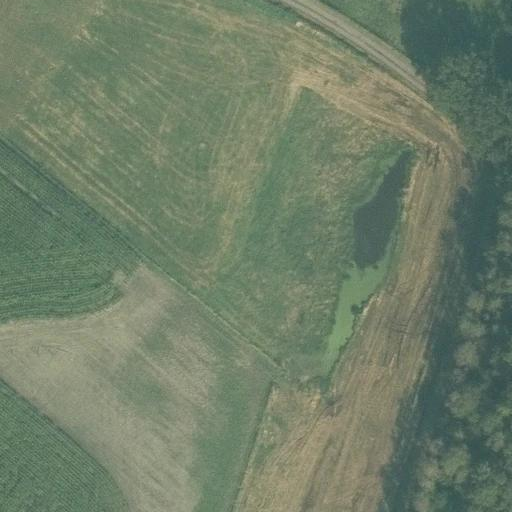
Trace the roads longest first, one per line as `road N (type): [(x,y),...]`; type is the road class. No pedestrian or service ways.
road 1 (track): [(385,511),(501,138)]
road 2 (track): [(292,0),(501,138)]
